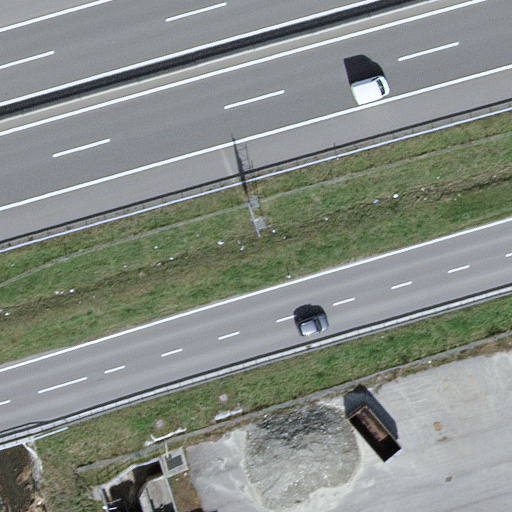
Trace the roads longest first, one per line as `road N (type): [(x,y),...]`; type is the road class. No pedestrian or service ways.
road 1 (tertiary): [(511,254),(0,404)]
road 2 (motorway): [(0,173),(511,29)]
road 3 (motorway): [(232,0),(0,65)]
